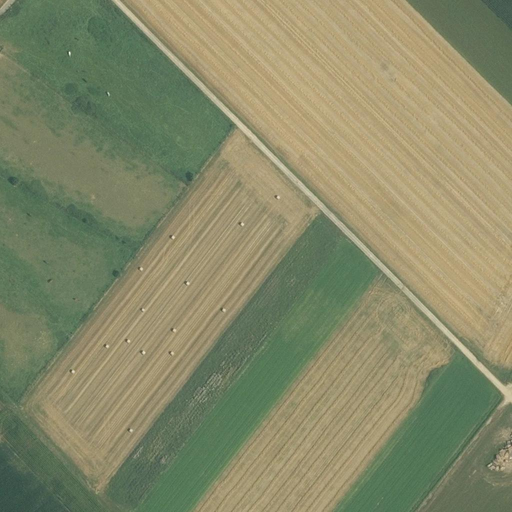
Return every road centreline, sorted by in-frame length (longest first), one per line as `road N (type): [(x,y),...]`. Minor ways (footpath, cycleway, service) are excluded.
road 1 (track): [(511,398),(113,0)]
road 2 (track): [(13,0),(0,15),(0,390),(113,511)]
road 3 (track): [(419,511),(511,394)]
